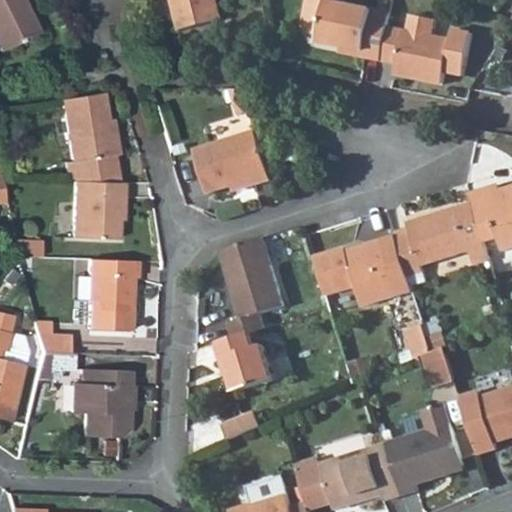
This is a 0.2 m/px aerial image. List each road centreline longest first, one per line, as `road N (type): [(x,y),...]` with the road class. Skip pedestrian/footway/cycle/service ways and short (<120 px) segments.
road 1 (residential): [(166,475),(179,237)]
road 2 (residential): [(179,237),(222,235),(352,199),(389,160)]
road 3 (residential): [(0,469),(129,482),(166,475)]
